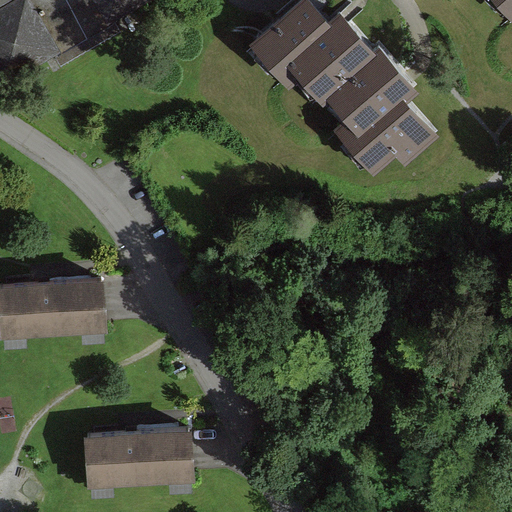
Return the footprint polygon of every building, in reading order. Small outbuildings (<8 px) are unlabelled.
[(0,0),(0,70),(1,71),(54,41),(62,55),(118,24),(112,14),(137,0),(0,0)] [(511,0),(500,0),(511,13),(511,0)] [(281,92),(291,84),(310,106),(315,101),(368,57),(343,29),(336,20),(325,29),(300,1),(244,49),(281,92)] [(315,101),(336,126),(327,134),(362,175),(388,153),(396,163),(426,137),(397,103),(408,94),(400,84),(373,53),(368,57),(315,101)] [(104,266),(0,273),(0,324),(0,326),(108,318),(104,266)] [(195,469),(191,416),(85,424),(89,477),(195,469)]
